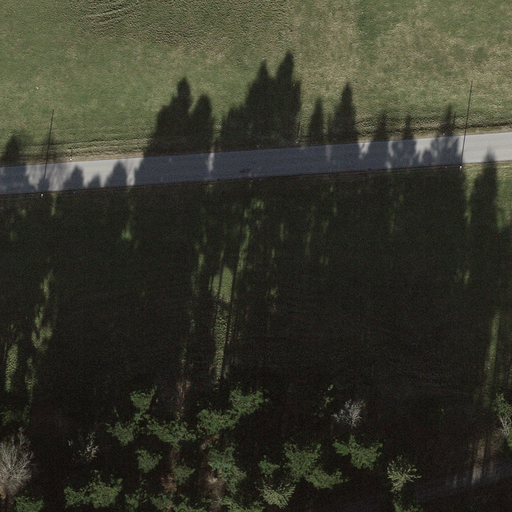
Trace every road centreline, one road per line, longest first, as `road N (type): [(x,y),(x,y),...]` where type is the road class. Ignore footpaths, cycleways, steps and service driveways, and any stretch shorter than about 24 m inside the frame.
road 1 (tertiary): [(511,147),(0,188)]
road 2 (unclassified): [(332,511),(511,469)]
